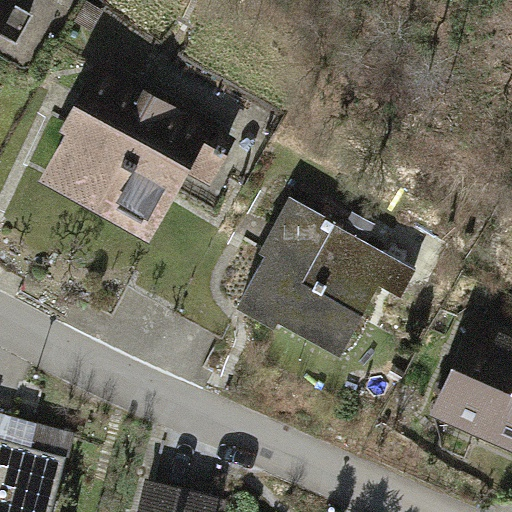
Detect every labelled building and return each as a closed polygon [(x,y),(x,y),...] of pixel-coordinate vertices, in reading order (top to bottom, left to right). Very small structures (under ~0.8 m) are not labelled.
[(0,0),(0,26),(13,0),(0,0)] [(248,142),(101,67),(44,179),(161,238),(192,178),(222,193),(248,142)] [(402,256),(294,201),(242,302),(350,356),(402,256)] [(511,330),(479,317),(438,417),(511,447),(511,330)] [(49,511),(69,430),(0,413),(0,511),(49,511)] [(239,511),(244,493),(157,471),(147,511),(239,511)]
